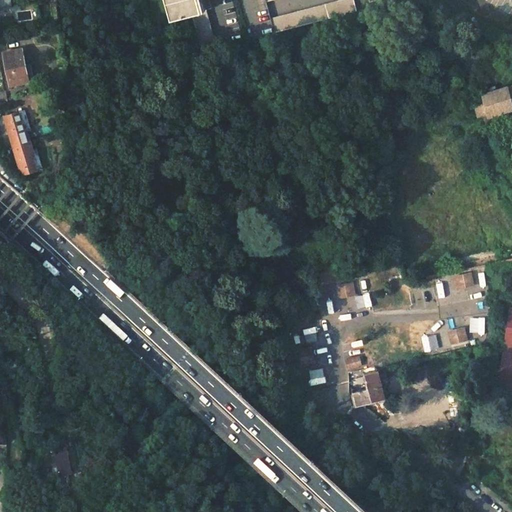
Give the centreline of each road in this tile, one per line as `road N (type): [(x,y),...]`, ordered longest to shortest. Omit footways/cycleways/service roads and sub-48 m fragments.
road 1 (trunk): [(345,511),(0,192)]
road 2 (trunk): [(0,219),(315,511)]
road 3 (residential): [(485,511),(372,430),(338,447),(279,503)]
